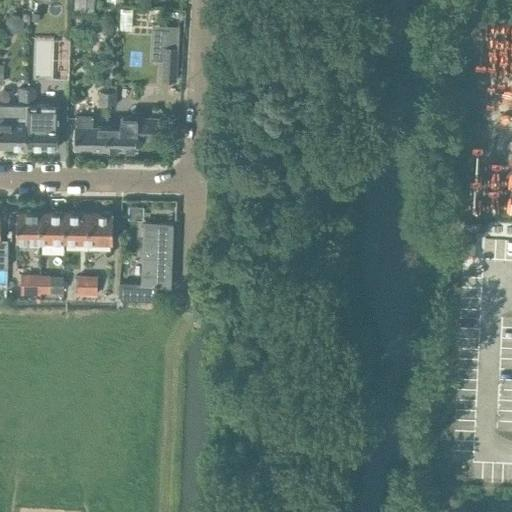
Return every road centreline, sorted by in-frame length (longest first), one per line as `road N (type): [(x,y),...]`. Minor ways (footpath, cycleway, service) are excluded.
road 1 (residential): [(0,176),(194,178)]
road 2 (residential): [(194,178),(202,0)]
